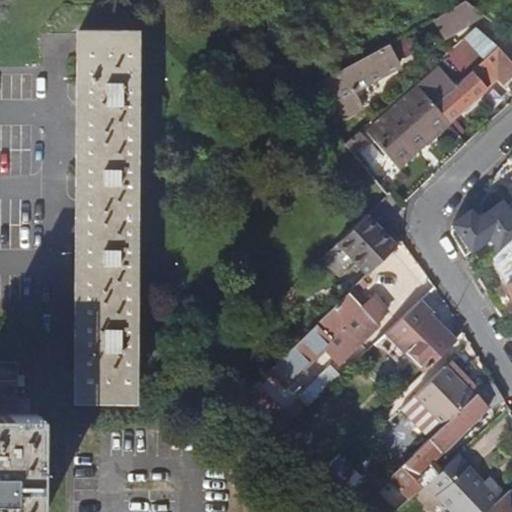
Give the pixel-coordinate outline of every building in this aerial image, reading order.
[(462,24),(478,15),(465,0),(453,7),(462,24)] [(442,35),(462,24),(453,7),(433,18),(442,35)] [(454,45),(467,59),(491,39),(478,24),(454,45)] [(74,358),(128,314),(130,31),(76,31),(74,358)] [(405,33),(342,68),(362,107),(380,98),(371,81),(417,56),(405,33)] [(486,48),(490,53),(495,49),(491,44),(486,48)] [(511,63),(498,46),(495,49),(490,53),(432,105),(447,122),(496,78),(503,84),(511,75),(511,63)] [(420,80),(435,98),(454,80),(439,63),(420,80)] [(396,168),(447,122),(432,105),(416,87),(365,133),(396,168)] [(345,146),(351,152),(363,141),(357,135),(345,146)] [(449,232),(462,254),(487,236),(496,249),(511,235),(511,217),(500,201),(483,214),(483,215),(476,220),(469,210),(451,223),(453,227),(449,230),(449,232)] [(395,245),(365,215),(336,244),(366,274),(395,245)] [(511,235),(491,254),(504,281),(502,282),(511,302),(511,235)] [(366,303),(351,288),(269,368),(284,383),(325,344),(342,362),(364,340),(360,336),(389,308),(375,294),(366,303)] [(397,343),(399,345),(426,316),(415,304),(386,331),(397,343)] [(130,394),(128,314),(74,358),(74,393),(130,394)] [(428,314),(426,316),(399,345),(424,371),(455,342),(428,314)] [(0,417),(15,405),(15,358),(0,357),(0,417)] [(448,361),(443,366),(471,396),(475,393),(476,391),(448,361)] [(414,396),(441,425),(471,396),(461,385),(443,366),(414,396)] [(284,412),(254,383),(236,400),(273,435),(300,411),(293,404),(284,412)] [(475,393),(471,396),(441,425),(420,445),(428,453),(436,446),(440,451),(487,406),(475,393)] [(15,413),(15,405),(0,417),(0,511),(36,511),(37,413),(15,413)] [(427,481),(437,472),(430,465),(434,460),(428,453),(420,445),(388,476),(408,497),(427,481)] [(483,511),(503,494),(493,482),(488,487),(457,454),(442,467),(437,472),(427,481),(437,492),(436,493),(450,510),(448,511),(483,511)] [(377,511),(391,511),(398,507),(379,486),(366,499),(377,511)] [(511,511),(511,507),(510,505),(511,503),(511,492),(509,489),(503,494),(483,511),(511,511)]
